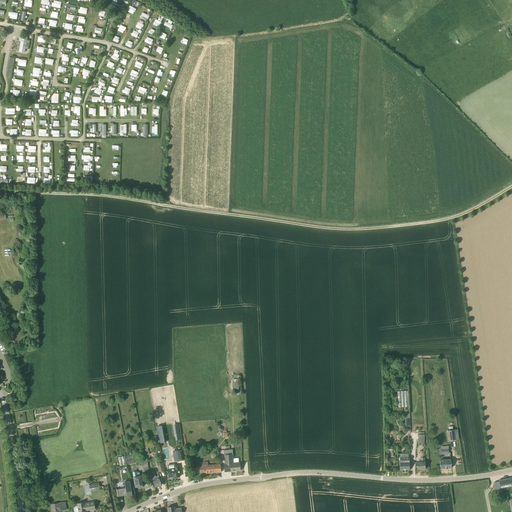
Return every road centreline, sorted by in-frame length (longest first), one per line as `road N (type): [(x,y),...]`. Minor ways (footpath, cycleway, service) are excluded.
road 1 (unclassified): [(132,511),(194,488),(289,474),(424,481),(511,470)]
road 2 (track): [(166,206),(337,230),(395,228),(453,216),(511,185)]
road 3 (track): [(0,191),(166,206)]
road 4 (unclassified): [(20,511),(0,389)]
